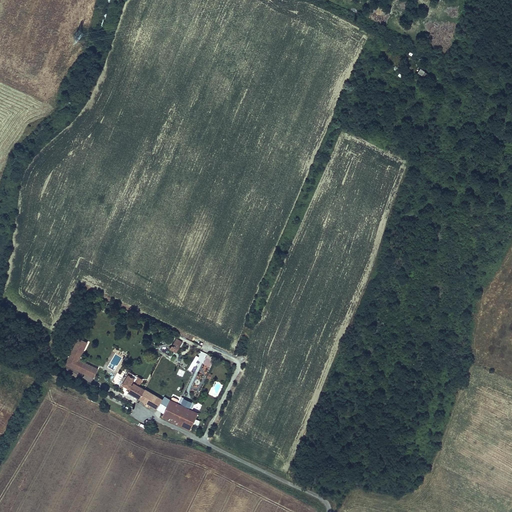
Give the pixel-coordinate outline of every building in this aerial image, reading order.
[(417,73),(427,80),(430,75),(420,68),(417,73)] [(82,339),(73,334),(71,338),(80,343),(82,339)] [(177,338),(172,334),(166,345),(171,348),(177,338)] [(80,343),(71,338),(67,347),(76,352),(80,343)] [(76,352),(67,347),(65,351),(74,356),(76,352)] [(74,356),(65,351),(60,361),(84,372),(89,363),(74,356)] [(209,357),(201,353),(198,360),(206,363),(209,357)] [(93,365),(89,363),(84,372),(88,374),(93,365)] [(127,380),(131,374),(124,370),(118,380),(126,386),(129,382),(127,380)] [(139,376),(134,373),(130,379),(135,382),(139,376)] [(126,386),(124,389),(151,405),(157,395),(135,382),(130,379),(129,382),(126,386)] [(166,397),(158,413),(185,426),(194,410),(173,400),(166,397)]
